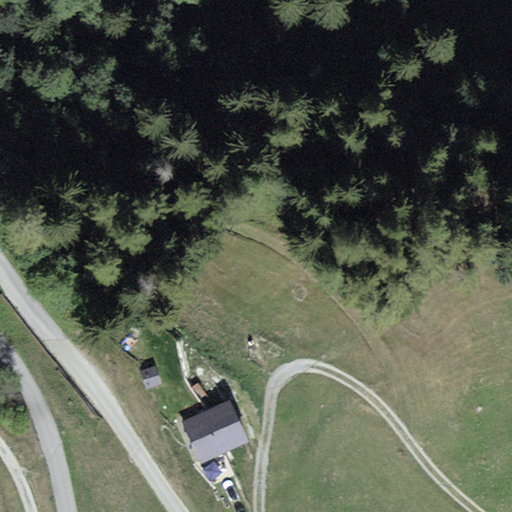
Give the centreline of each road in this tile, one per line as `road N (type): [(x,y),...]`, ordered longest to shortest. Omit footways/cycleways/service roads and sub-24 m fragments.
road 1 (track): [(472,511),(355,387),(297,371),(274,387),(269,405),(259,511)]
road 2 (unclassified): [(0,265),(174,511)]
road 3 (unclassified): [(66,511),(43,422),(0,351)]
